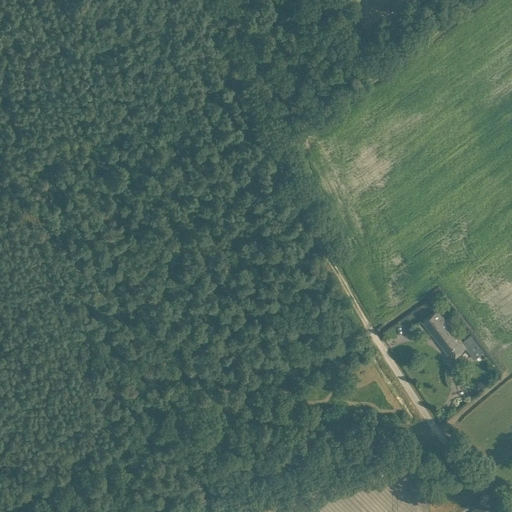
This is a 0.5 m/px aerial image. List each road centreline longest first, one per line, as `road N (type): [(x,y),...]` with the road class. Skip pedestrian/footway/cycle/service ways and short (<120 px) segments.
road 1 (track): [(225,76),(375,340),(224,404)]
road 2 (track): [(437,430),(208,411)]
road 3 (unclassified): [(502,511),(375,340)]
road 4 (track): [(110,449),(224,404)]
